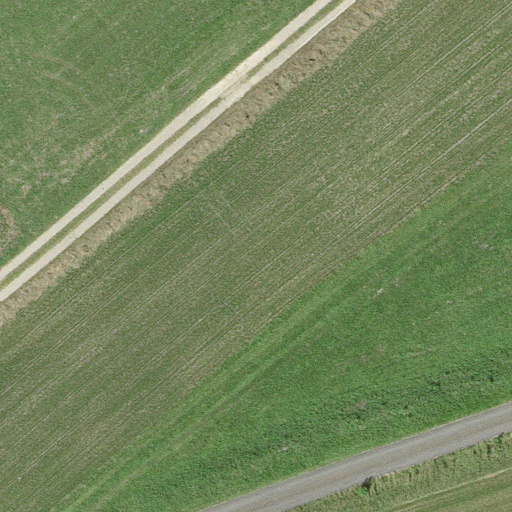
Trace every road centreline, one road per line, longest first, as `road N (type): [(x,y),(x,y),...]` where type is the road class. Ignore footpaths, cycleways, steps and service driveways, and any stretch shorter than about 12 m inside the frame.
road 1 (track): [(0,285),(328,0)]
road 2 (unclassified): [(240,511),(511,417)]
